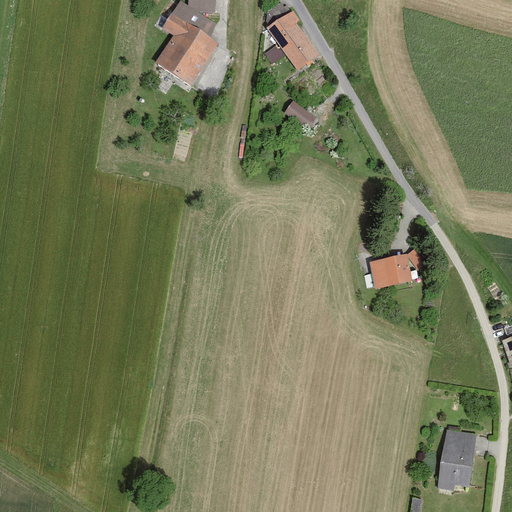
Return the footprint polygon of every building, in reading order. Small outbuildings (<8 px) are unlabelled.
[(220,0),(192,0),(192,8),(203,15),(220,16),(220,0)] [(192,8),(184,3),(166,31),(177,38),(159,64),(194,86),(221,45),(214,40),(218,25),(203,15),(192,8)] [(284,3),(266,10),(271,22),(289,14),(284,3)] [(297,13),(271,32),(301,71),(320,57),(297,28),(304,23),(297,13)] [(272,64),(283,56),(276,46),(265,53),(272,64)] [(322,123),(295,102),(286,114),(313,135),(322,123)] [(418,246),(408,251),(418,268),(428,262),(418,246)] [(408,251),(372,260),(378,287),(416,279),(408,251)] [(511,337),(499,342),(508,368),(511,366),(511,337)] [(481,432),(449,427),(439,486),(457,489),(458,482),(473,485),(481,432)] [(413,497),(410,511),(421,511),(424,498),(413,497)]
